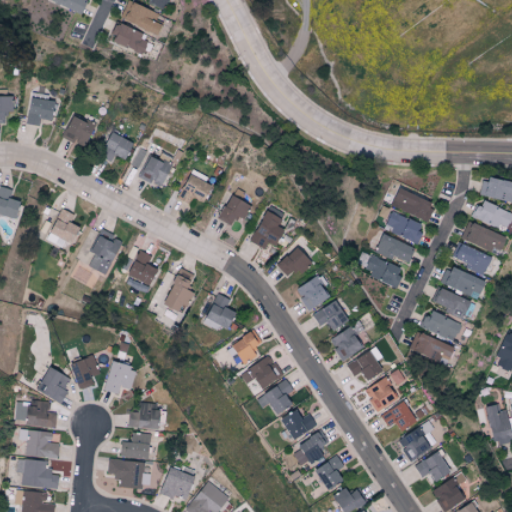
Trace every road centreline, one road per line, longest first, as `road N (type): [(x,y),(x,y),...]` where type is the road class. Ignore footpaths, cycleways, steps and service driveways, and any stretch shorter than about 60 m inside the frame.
road 1 (residential): [(0,141),(55,152),(226,245),(260,275),(415,511)]
road 2 (residential): [(223,0),(274,86),(314,122),(403,152),(511,155)]
